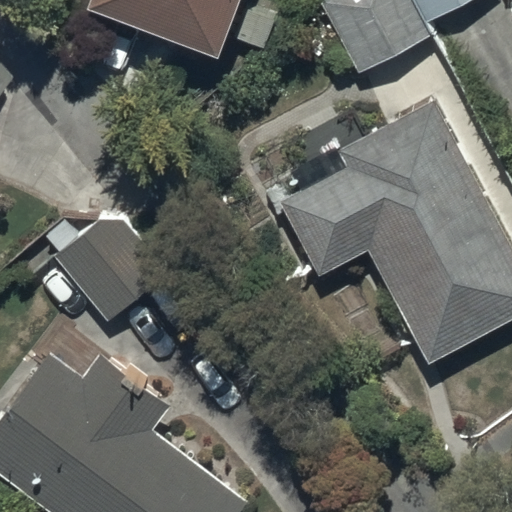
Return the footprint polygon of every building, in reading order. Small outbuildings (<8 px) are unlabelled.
[(162,0),(219,22),(228,0),(162,0)] [(426,9),(420,0),(324,0),(358,61),(432,20),(426,9)] [(420,0),(426,9),(442,0),(420,0)] [(347,148),(281,183),(321,256),(368,230),(430,343),(511,299),(511,222),(437,84),(340,136),(347,148)] [(108,307),(163,258),(106,195),(80,219),(68,206),(40,231),(108,307)] [(0,462),(69,511),(226,511),(249,481),(153,413),(169,389),(83,328),(68,348),(43,330),(0,390),(0,462)]
